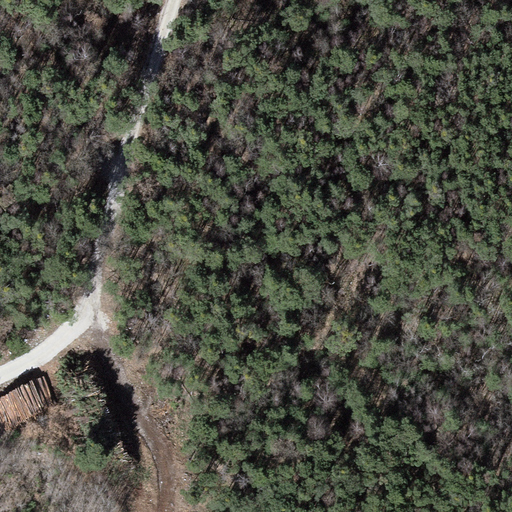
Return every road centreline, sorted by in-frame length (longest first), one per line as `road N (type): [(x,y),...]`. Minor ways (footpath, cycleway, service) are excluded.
road 1 (track): [(0,380),(27,369),(89,309),(169,0)]
road 2 (track): [(89,309),(160,456),(167,511)]
